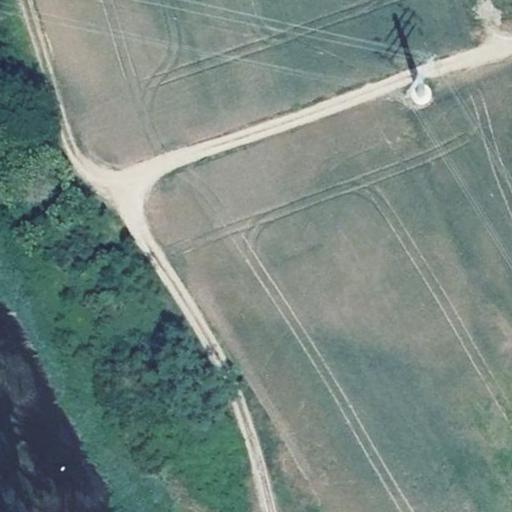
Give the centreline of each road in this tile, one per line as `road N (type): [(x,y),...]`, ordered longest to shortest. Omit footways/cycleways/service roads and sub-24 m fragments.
road 1 (track): [(511,53),(203,149),(124,183),(223,365),(260,465),(268,511)]
road 2 (track): [(124,183),(89,181),(26,0)]
